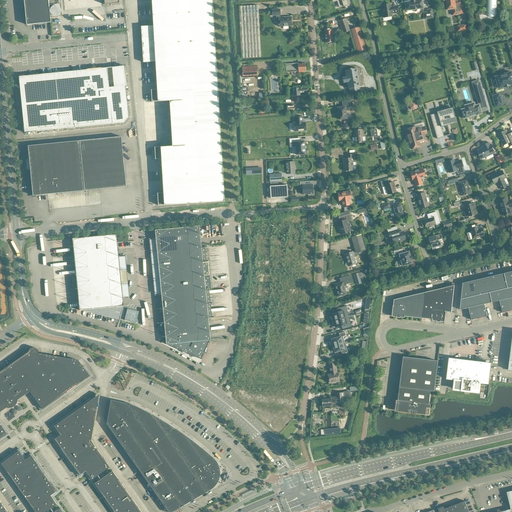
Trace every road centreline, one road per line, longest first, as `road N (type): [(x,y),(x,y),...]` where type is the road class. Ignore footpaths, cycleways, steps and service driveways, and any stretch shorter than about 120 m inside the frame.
road 1 (residential): [(309,0),(324,201),(301,426)]
road 2 (unclassified): [(16,233),(284,210)]
road 3 (residential): [(467,147),(494,236),(490,247),(428,260),(400,167)]
road 4 (tertiary): [(301,488),(285,458),(237,408),(125,344)]
road 5 (tertiary): [(122,351),(175,375),(239,421),(294,490)]
road 6 (unknown): [(237,213),(238,324),(220,358),(205,360),(150,337)]
road 7 (secondary): [(511,435),(301,488)]
road 8 (secondary): [(306,499),(511,447)]
road 9 (unknown): [(150,337),(58,310),(49,230)]
road 10 (residential): [(362,0),(400,167)]
road 11 (tertiary): [(0,68),(16,233)]
road 12 (unclassified): [(460,333),(388,325),(380,336),(391,350),(445,336)]
road 13 (unclassified): [(511,473),(377,511)]
road 14 (unclassified): [(0,50),(133,36)]
